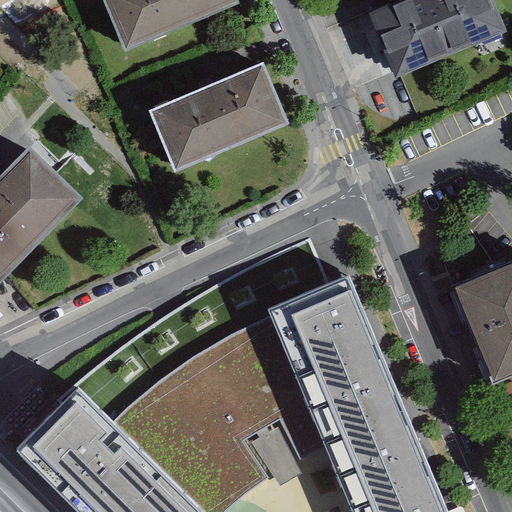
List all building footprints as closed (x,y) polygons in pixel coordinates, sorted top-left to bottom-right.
[(234,0),(101,0),(122,53),(237,6),(234,0)] [(490,0),(407,0),(369,15),(394,80),(506,35),(490,0)] [(262,64),(146,111),(173,176),(288,128),(262,64)] [(83,103),(84,103),(86,102),(86,101),(87,99),(87,98),(86,97),(86,95),(84,95),(83,94),(81,95),(80,95),(79,96),(78,97),(78,99),(79,100),(79,101),(80,102),(82,103),(83,103)] [(31,155),(0,186),(0,282),(79,203),(31,155)] [(447,511),(350,281),(331,287),(312,240),(259,265),(190,302),(125,350),(76,390),(199,511),(228,511),(269,479),(244,442),(281,421),(300,461),(328,448),(354,511),(447,511)] [(511,261),(457,284),(494,375),(511,368),(511,261)] [(199,511),(76,390),(16,450),(21,454),(79,511),(199,511)]
